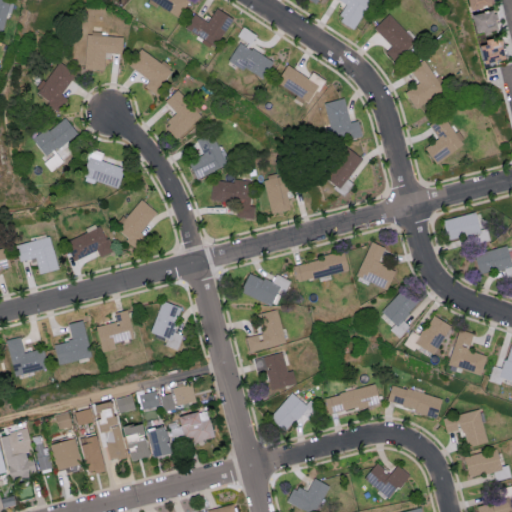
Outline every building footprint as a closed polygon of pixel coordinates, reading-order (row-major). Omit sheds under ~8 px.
[(0,0),(10,0),(2,32),(0,31),(0,0)] [(185,0),(189,2),(179,18),(149,0),(185,0)] [(339,0),(346,4),(337,19),(352,28),(369,0),(339,0)] [(466,0),(468,8),(489,4),(488,0),(466,0)] [(217,9),(233,19),(215,48),(185,29),(194,15),(207,23),(217,9)] [(471,12),(474,33),(495,30),(492,9),(471,12)] [(393,61),(414,40),(388,13),(374,27),(391,45),(385,52),(393,61)] [(256,35),(251,44),(237,36),(243,27),(256,35)] [(104,71),(105,53),(122,55),(123,38),(87,35),(84,70),(104,71)] [(481,62),(503,59),(500,38),(478,41),(481,62)] [(240,44),(251,50),(252,48),(273,62),(263,79),(245,67),(243,71),(229,62),(240,44)] [(128,66),(140,49),(172,72),(162,86),(164,88),(157,96),(144,87),(149,81),(128,66)] [(409,68),(419,82),(404,92),(414,107),(443,88),(423,59),(409,68)] [(36,93),(58,62),(75,74),(60,95),(66,100),(58,111),(49,105),(50,103),(36,93)] [(287,66),(307,78),(311,72),(325,81),(318,92),(316,90),(308,103),(276,83),(287,66)] [(164,102),(178,90),(202,117),(176,140),(166,128),(169,125),(166,122),(175,114),(164,102)] [(343,99),(350,124),(358,122),(361,137),(334,144),(324,105),(343,99)] [(435,163),(462,144),(442,114),(428,124),(438,138),(424,148),(435,163)] [(33,140),(47,129),(49,131),(65,119),(77,134),(55,152),(64,163),(50,173),(44,164),(49,160),(33,140)] [(197,181),(228,166),(213,134),(197,141),(204,156),(188,163),(197,181)] [(347,148),(363,160),(348,180),(354,185),(344,198),(333,189),(335,186),(325,178),(347,148)] [(82,176),(92,150),(104,154),(101,162),(123,169),(116,188),(82,176)] [(263,182),(271,215),(290,210),(286,192),(292,191),(288,176),(263,182)] [(209,201),(212,181),(234,184),(234,180),(253,183),(249,207),(255,208),(253,221),(236,218),(238,205),(209,201)] [(141,200),(158,213),(138,238),(121,225),(141,200)] [(443,219),(446,234),(473,230),(475,240),(486,238),(482,213),(443,219)] [(73,262),(97,251),(100,258),(114,252),(109,240),(106,241),(100,226),(64,242),(73,262)] [(20,262),(35,258),(38,272),(58,266),(50,236),(16,246),(20,262)] [(386,289),(394,269),(377,262),(384,247),(371,241),(355,275),(386,289)] [(480,274),(511,265),(506,245),(474,254),(480,274)] [(0,249),(5,248),(10,268),(0,270),(0,249)] [(292,264),(297,282),(347,269),(343,251),(292,264)] [(278,288),(285,291),(290,280),(275,273),(271,282),(248,272),(240,291),(270,304),(278,288)] [(399,337),(409,325),(402,319),(417,301),(400,287),(380,311),(394,323),(389,329),(399,337)] [(182,307),(162,300),(150,332),(166,338),(164,344),(176,349),(182,334),(173,331),(182,307)] [(102,351),(115,348),(114,342),(134,337),(127,309),(113,312),(116,320),(95,325),(102,351)] [(284,343),(277,309),(257,313),(262,333),(246,336),(249,350),(284,343)] [(450,325),(433,314),(415,342),(433,353),(450,325)] [(67,323),(71,340),(54,343),(58,363),(91,356),(83,319),(67,323)] [(473,332),(456,328),(448,366),(481,373),(485,354),(468,350),(473,332)] [(6,339),(14,375),(48,367),(43,347),(23,352),(19,336),(6,339)] [(511,380),(511,346),(509,345),(502,368),(492,365),(488,380),(500,383),(502,377),(511,380)] [(295,383),(292,369),(286,371),(282,352),(253,358),(256,370),(266,368),(270,388),(295,383)] [(171,387),(176,405),(195,400),(190,382),(171,387)] [(386,401),(436,416),(441,398),(392,383),(386,401)] [(323,396),(327,413),(357,406),(357,409),(380,403),(375,384),(323,396)] [(163,410),(174,408),(171,392),(159,395),(163,410)] [(307,405),(290,392),(270,415),(287,429),(307,405)] [(134,408),(131,394),(114,398),(118,412),(134,408)] [(92,421),(90,408),(74,410),(76,424),(92,421)] [(462,428),(466,446),(486,442),(478,409),(442,417),(445,431),(462,428)] [(214,437),(209,418),(199,420),(196,411),(178,415),(180,425),(171,427),(174,442),(192,437),(193,442),(214,437)] [(99,417),(107,460),(125,456),(117,414),(99,417)] [(124,425),(128,459),(147,457),(143,423),(124,425)] [(150,455),(167,454),(164,426),(147,428),(150,455)] [(31,450),(26,428),(0,434),(12,481),(35,475),(29,451),(31,450)] [(80,436),(85,473),(102,471),(97,434),(80,436)] [(79,464),(74,437),(51,442),(56,468),(79,464)] [(468,476),(501,469),(496,448),(464,455),(468,476)] [(389,473),(375,462),(363,477),(389,498),(409,474),(396,464),(389,473)] [(307,490),(295,484),(287,501),(309,511),(314,511),(329,485),(313,477),(307,490)] [(511,509),(511,508),(509,497),(476,506),(477,511),(509,511),(509,510),(511,509)]
